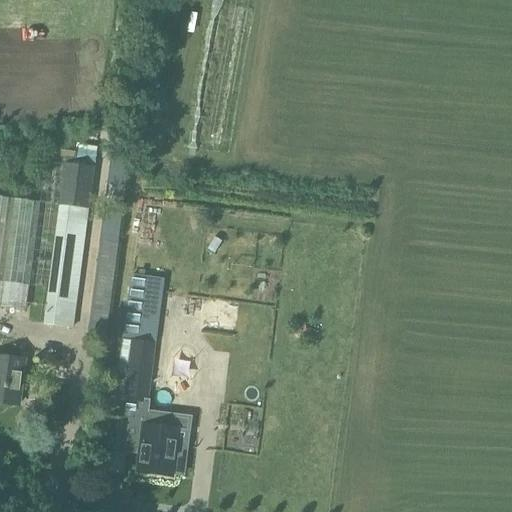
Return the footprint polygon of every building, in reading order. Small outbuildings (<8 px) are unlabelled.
[(0,119),(36,119),(36,109),(0,110),(0,119)] [(44,325),(74,329),(89,210),(95,168),(64,164),(59,206),(62,206),(59,206),(44,325)] [(0,197),(0,306),(26,310),(40,203),(0,197)] [(95,249),(87,290),(105,293),(112,252),(95,249)] [(136,277),(134,297),(158,300),(160,280),(136,277)] [(0,403),(20,406),(25,362),(0,358),(0,403)] [(111,421),(107,452),(126,454),(126,451),(145,453),(143,470),(141,470),(141,474),(173,478),(174,473),(179,474),(184,472),(187,448),(183,445),(178,444),(179,432),(173,431),(175,418),(149,414),(150,403),(149,403),(148,404),(125,401),(126,399),(121,399),(118,422),(111,421)]
